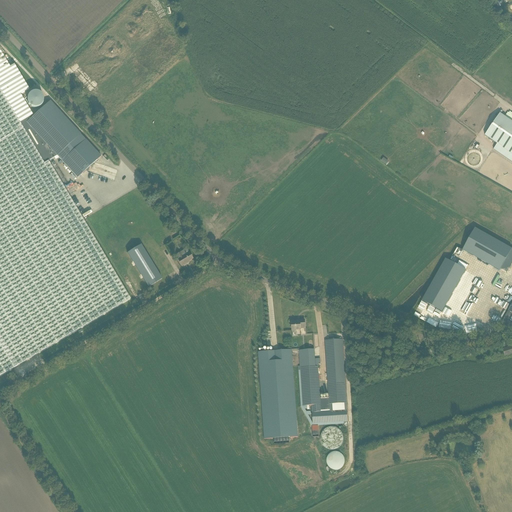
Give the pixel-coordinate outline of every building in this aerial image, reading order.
[(102,65),(104,67),(148,27),(137,14),(93,53),(95,55),(96,54),(99,58),(98,60),(101,63),(99,65),(101,66),(102,65)] [(0,375),(130,299),(48,161),(57,156),(62,161),(77,178),(85,171),(87,171),(89,168),(90,167),(92,167),(93,164),(101,157),(85,140),(80,135),(81,135),(50,101),(33,117),(20,94),(29,89),(14,64),(10,67),(0,50),(0,375)] [(103,87),(115,100),(139,77),(127,65),(124,68),(121,64),(117,67),(120,71),(103,87)] [(39,92),(36,92),(34,92),(31,92),(29,94),(28,96),(27,98),(27,101),(28,103),(29,105),(31,107),(33,108),(35,108),(38,108),(40,107),(42,105),(43,103),(43,100),(43,98),(42,96),(41,94),(39,92)] [(511,121),(500,113),(485,136),(497,144),(493,149),(511,162),(511,121)] [(511,248),(511,247),(476,227),(463,249),(500,270),(511,248)] [(141,245),(127,253),(148,287),(162,279),(141,245)] [(178,258),(177,259),(182,267),(186,264),(186,263),(192,259),(188,253),(186,250),(180,254),(180,253),(176,255),(178,258)] [(445,259),(422,301),(442,312),(465,271),(466,270),(454,263),(445,259)] [(483,289),(486,279),(478,276),(474,285),(483,289)] [(296,315),(293,324),(307,329),(311,320),(296,315)] [(300,350),(303,406),(312,406),(313,424),(348,421),(342,339),(325,341),(329,398),(320,399),(318,374),(321,373),(321,369),(318,369),(318,366),(316,367),(316,363),(320,363),(320,359),(314,359),(313,350),(300,350)] [(511,345),(503,349),(505,356),(511,354),(511,345)] [(274,443),(291,442),(290,437),(298,437),(292,351),(258,353),(264,439),(273,439),(274,443)] [(323,448),(342,447),(341,427),(322,429),(323,448)] [(345,462),(345,460),(344,458),(343,457),(342,455),(341,454),(339,453),(338,453),(336,452),(334,452),(332,453),(330,454),(329,455),(328,456),(327,458),(326,460),(326,462),(326,464),(327,466),(327,467),(329,469),(330,470),(331,471),(333,471),(335,471),(337,471),(338,471),(340,470),(342,469),(343,467),(344,466),(345,464),(345,462)]
